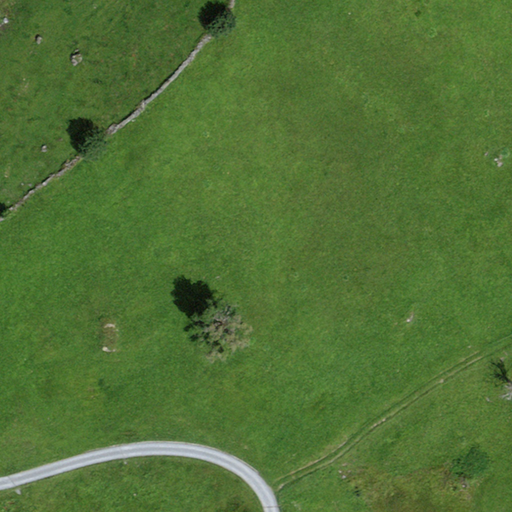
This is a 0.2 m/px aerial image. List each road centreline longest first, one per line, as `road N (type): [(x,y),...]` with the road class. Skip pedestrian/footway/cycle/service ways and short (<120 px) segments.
road 1 (unclassified): [(271,511),(240,468),(174,447),(119,450),(0,481)]
road 2 (track): [(264,493),(511,335)]
